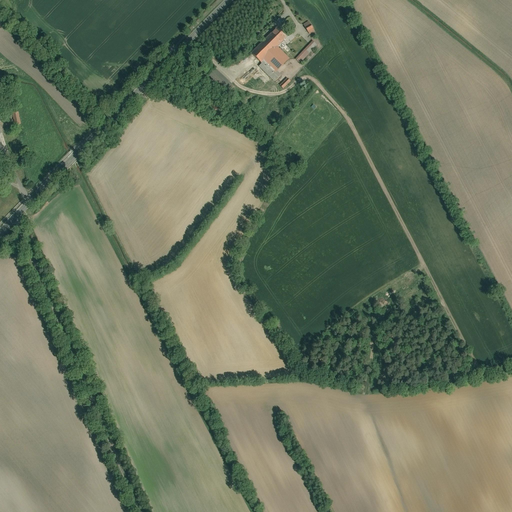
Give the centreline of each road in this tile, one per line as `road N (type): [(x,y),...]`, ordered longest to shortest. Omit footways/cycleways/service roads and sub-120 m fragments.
road 1 (tertiary): [(227,0),(0,232)]
road 2 (track): [(139,511),(13,218)]
